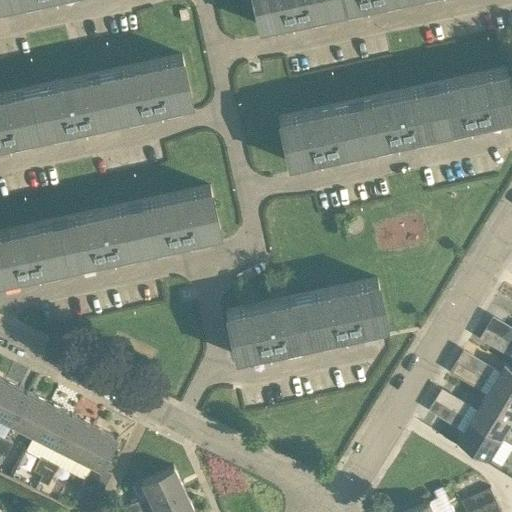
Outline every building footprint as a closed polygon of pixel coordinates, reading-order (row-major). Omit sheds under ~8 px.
[(339,0),(250,0),(257,27),(341,8),(339,0)] [(339,0),(341,8),(381,0),(339,0)] [(105,70),(115,116),(191,99),(181,54),(105,70)] [(511,92),(506,66),(431,82),(440,130),(511,114),(511,92)] [(38,132),(115,116),(105,70),(29,87),(38,132)] [(431,82),(355,99),(364,146),(440,130),(431,82)] [(0,140),(38,132),(29,87),(0,93),(0,140)] [(355,99),(276,116),(286,163),(364,146),(355,99)] [(133,201),(143,247),(219,230),(209,185),(133,201)] [(67,263),(143,247),(133,201),(57,218),(67,263)] [(0,277),(67,263),(57,218),(0,230),(0,277)] [(377,277),(300,293),(310,340),(388,323),(377,277)] [(300,293),(223,310),(233,357),(310,340),(300,293)] [(511,354),(511,352),(511,340),(507,338),(500,348),(511,354)] [(477,371),(488,377),(494,366),(484,360),(477,371)] [(493,381),(511,391),(511,366),(511,365),(505,361),(493,381)] [(481,388),(488,377),(477,371),(471,382),(481,388)] [(0,418),(10,424),(26,391),(4,380),(0,387),(0,418)] [(482,400),(511,417),(511,391),(493,381),(482,400)] [(32,435),(49,403),(26,391),(10,424),(32,435)] [(456,409),(466,415),(473,404),(462,398),(456,409)] [(503,438),(511,422),(511,417),(482,400),(471,418),(503,438)] [(55,447),(71,414),(49,403),(32,435),(26,448),(39,455),(32,470),(41,474),(48,460),(55,447)] [(460,426),(466,415),(456,409),(450,420),(460,426)] [(77,458),(94,426),(71,414),(55,447),(77,458)] [(491,457),(503,438),(471,418),(459,438),(491,457)] [(94,426),(77,458),(90,465),(80,485),(99,494),(110,473),(101,469),(117,437),(94,426)] [(4,437),(0,444),(0,453),(5,456),(12,441),(4,437)] [(48,460),(41,474),(38,480),(47,484),(57,464),(48,460)] [(149,504),(183,488),(171,464),(138,481),(149,504)] [(467,511),(469,511),(497,500),(491,486),(462,500),(467,511)] [(152,511),(192,511),(194,511),(183,488),(149,504),(152,511)] [(450,511),(442,495),(404,511),(450,511)] [(123,511),(133,511),(140,509),(136,500),(122,507),(123,511)] [(501,511),(503,511),(497,500),(469,511),(501,511)]
